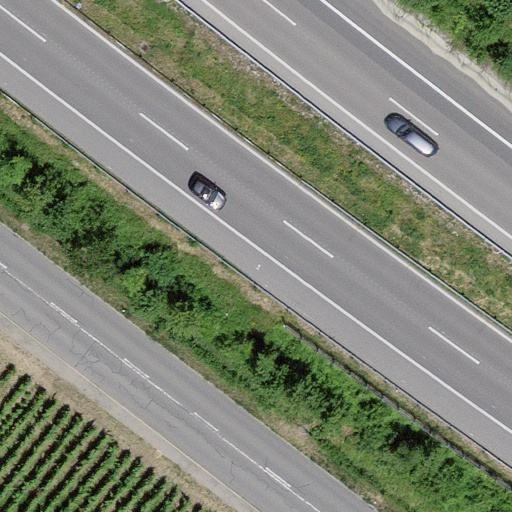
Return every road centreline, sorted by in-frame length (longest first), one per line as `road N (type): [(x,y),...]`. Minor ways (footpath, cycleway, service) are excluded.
road 1 (motorway): [(0,7),(511,388)]
road 2 (tertiary): [(320,511),(0,265)]
road 3 (motorway): [(511,187),(269,0)]
